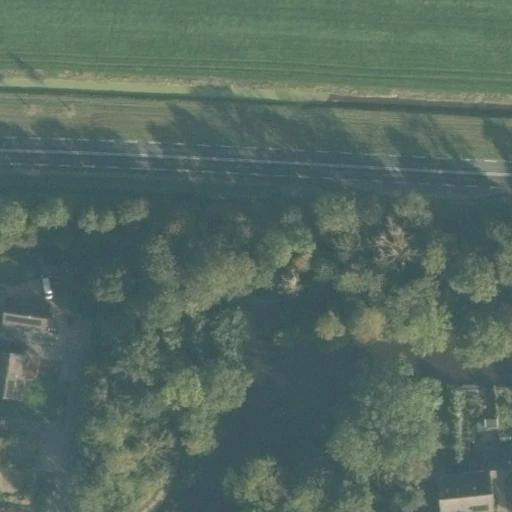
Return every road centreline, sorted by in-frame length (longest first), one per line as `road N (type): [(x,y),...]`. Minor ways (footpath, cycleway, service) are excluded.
road 1 (primary): [(0,150),(511,175)]
road 2 (residential): [(57,511),(89,324)]
